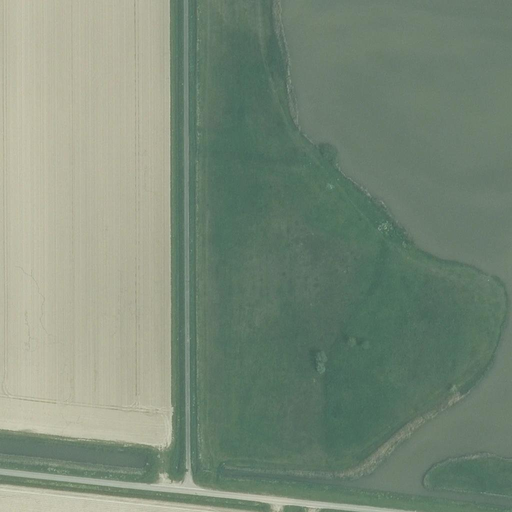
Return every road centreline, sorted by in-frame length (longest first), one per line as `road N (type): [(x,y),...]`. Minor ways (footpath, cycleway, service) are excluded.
road 1 (track): [(187,492),(184,0)]
road 2 (unclassified): [(187,492),(380,511)]
road 3 (unclassified): [(187,492),(0,472)]
